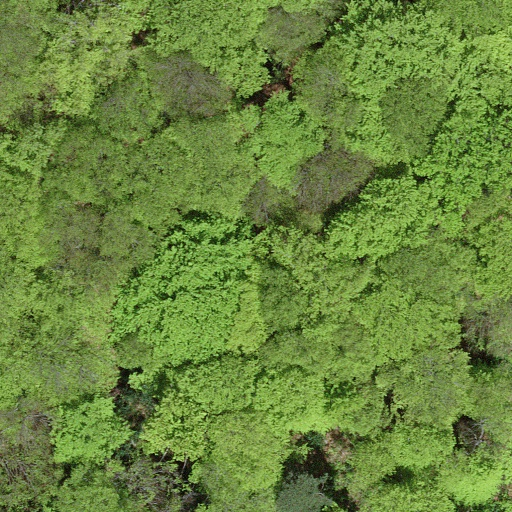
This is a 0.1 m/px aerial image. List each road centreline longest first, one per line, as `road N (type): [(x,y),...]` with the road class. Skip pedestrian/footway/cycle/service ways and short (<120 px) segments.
road 1 (track): [(0,457),(346,0)]
road 2 (track): [(0,270),(122,301)]
